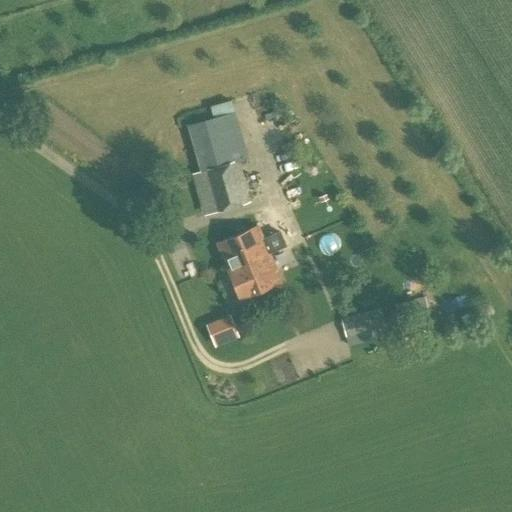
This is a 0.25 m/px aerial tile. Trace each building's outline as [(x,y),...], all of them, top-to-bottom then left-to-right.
[(250,202),(239,161),(246,159),(233,112),(187,125),(200,171),(212,168),(217,187),(211,189),(217,211),(250,202)] [(227,269),(269,253),(257,225),(216,241),(227,269)] [(269,253),(227,269),(238,297),(280,280),(269,253)] [(400,320),(429,313),(424,296),(395,304),(400,320)] [(345,338),(386,326),(381,308),(340,319),(345,338)] [(237,333),(233,322),(220,327),(224,338),(237,333)]
